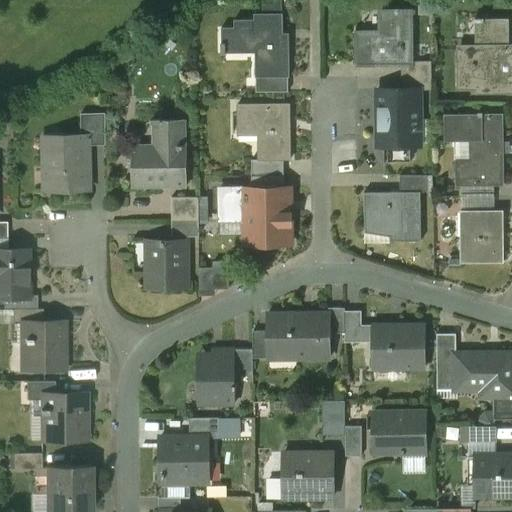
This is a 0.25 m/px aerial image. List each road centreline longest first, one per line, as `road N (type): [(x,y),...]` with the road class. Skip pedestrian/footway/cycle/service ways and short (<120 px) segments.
road 1 (residential): [(330,267),(140,339)]
road 2 (residential): [(511,313),(330,267)]
road 3 (residential): [(330,267),(320,89)]
road 4 (residential): [(140,339),(121,371),(124,511)]
road 5 (residential): [(140,339),(96,310),(82,219)]
